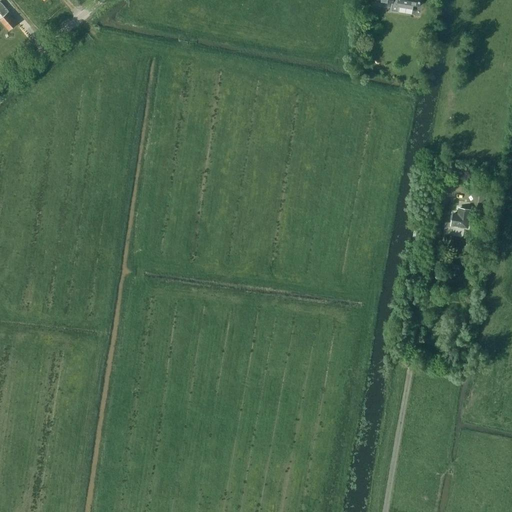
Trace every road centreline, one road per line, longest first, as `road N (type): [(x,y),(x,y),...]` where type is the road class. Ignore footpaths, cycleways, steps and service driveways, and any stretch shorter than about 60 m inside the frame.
road 1 (unclassified): [(383,511),(410,364)]
road 2 (tertiary): [(0,90),(107,0)]
